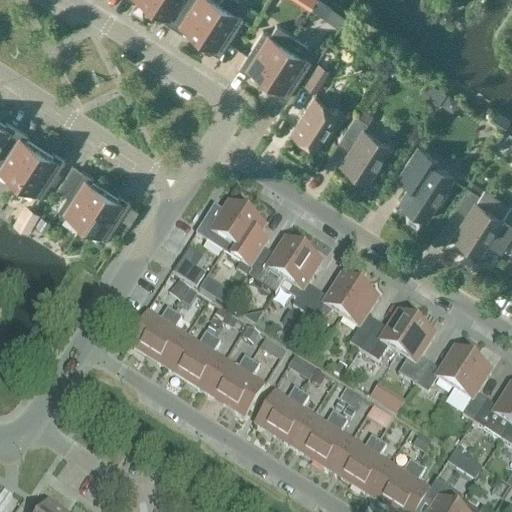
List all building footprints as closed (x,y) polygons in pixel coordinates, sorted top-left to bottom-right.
[(187,0),(154,0),(150,7),(163,15),(160,19),(171,26),(187,0)] [(197,37),(219,3),(213,0),(187,0),(171,26),(182,33),(184,29),(197,37)] [(243,19),(237,15),(241,8),(239,0),(221,0),(219,3),(197,37),(210,45),(207,49),(219,56),(243,19)] [(327,3),(321,0),(319,0),(314,9),(320,13),(327,3)] [(443,8),(437,17),(446,23),(452,14),(443,8)] [(265,80),(293,36),(276,25),(269,35),(262,31),(238,69),(249,76),(252,72),(265,80)] [(310,62),(303,57),(308,50),(308,45),(293,36),(265,80),(277,88),(275,92),(286,99),(310,62)] [(396,60),(391,70),(401,75),(406,65),(396,60)] [(318,64),(304,85),(316,93),(330,72),(318,64)] [(437,103),(445,91),(433,83),(429,88),(432,99),(437,103)] [(459,99),(448,92),(441,104),(452,111),(459,99)] [(317,147),(340,111),(315,94),(291,131),(317,147)] [(363,129),(368,123),(372,115),(360,107),(342,135),(354,143),(340,165),(367,182),(390,146),(363,129)] [(505,128),(510,120),(495,110),(490,118),(505,128)] [(0,155),(17,129),(6,122),(3,126),(0,124),(0,155)] [(0,172),(16,182),(38,149),(25,141),(28,137),(17,129),(0,155),(0,172)] [(426,160),(430,155),(417,147),(404,167),(416,174),(398,202),(425,220),(453,177),(426,160)] [(40,198),(64,160),(53,153),(50,157),(38,149),(16,182),(40,198)] [(81,225),(103,191),(90,183),(93,179),(82,171),(57,209),(81,225)] [(466,215),(452,237),(479,255),(486,244),(499,253),(511,233),(511,226),(501,220),(502,219),(509,208),(483,190),(484,188),(473,181),(469,188),(467,187),(454,207),(466,215)] [(105,240),(130,202),(118,195),(116,199),(103,191),(81,225),(105,240)] [(24,205),(12,224),(28,233),(40,214),(24,205)] [(227,248),(246,218),(228,206),(209,236),(227,248)] [(41,217),(35,225),(44,231),(49,223),(41,217)] [(250,252),(264,230),(246,218),(227,248),(228,248),(223,255),(229,259),(228,261),(239,267),(235,273),(247,280),(260,258),(250,252)] [(284,284),(303,254),(285,243),(270,265),(260,258),(247,280),(257,287),(266,273),(284,284)] [(303,254),(284,284),(292,290),(288,297),(296,302),(292,309),(300,314),(303,316),(317,295),(307,288),(321,266),(303,254)] [(205,276),(182,262),(174,274),(197,289),(205,276)] [(340,320),(359,291),(341,279),(327,301),(317,295),(303,316),(314,323),(323,309),(340,320)] [(184,298),(190,290),(180,282),(174,290),(184,298)] [(219,291),(213,301),(226,310),(233,300),(219,291)] [(366,319),(377,302),(359,291),(340,320),(358,332),(349,346),(360,352),(377,326),(366,319)] [(182,304),(188,308),(196,296),(189,292),(182,304)] [(146,360),(174,316),(167,311),(159,323),(147,315),(126,347),(146,360)] [(219,330),(221,326),(223,323),(226,318),(219,313),(211,325),(219,330)] [(289,314),(280,327),(288,333),(297,319),(289,314)] [(397,357),(416,327),(398,315),(387,332),(377,326),(360,352),(379,365),(388,351),(397,357)] [(166,372),(186,340),(174,332),(181,321),(174,316),(146,360),(166,372)] [(223,323),(221,326),(232,332),(236,325),(226,318),(223,323)] [(420,361),(434,339),(416,327),(397,357),(407,363),(398,377),(416,389),(430,367),(420,361)] [(242,342),(252,348),(258,338),(248,332),(242,342)] [(185,384),(213,340),(205,336),(198,347),(186,340),(166,372),(185,384)] [(204,396),(225,364),(213,356),(220,345),(213,340),(185,384),(204,396)] [(285,353),(265,341),(259,351),(279,364),(285,353)] [(453,393),(472,363),(454,352),(440,374),(430,367),(416,389),(427,396),(436,382),(453,393)] [(223,409),(251,364),(244,360),(236,371),(225,364),(204,396),(223,409)] [(316,373),(295,360),(288,371),(309,384),(316,373)] [(473,425),(486,404),(476,397),(490,375),(472,363),(453,393),(470,404),(462,418),(473,425)] [(243,421),(264,389),(251,381),(259,369),(251,364),(223,409),(243,421)] [(346,370),(338,366),(333,374),(340,379),(346,370)] [(316,373),(309,384),(319,390),(326,379),(316,373)] [(473,425),(501,443),(511,425),(511,388),(496,410),(486,404),(473,425)] [(273,440),(301,396),(293,391),(286,403),(274,395),(253,427),(273,440)] [(348,407),(354,397),(346,393),(340,403),(347,407),(348,407)] [(402,410),(375,393),(370,401),(397,418),(402,410)] [(292,452),(313,419),(301,412),(308,400),(301,396),(273,440),(292,452)] [(360,401),(354,397),(348,407),(347,407),(353,411),(360,401)] [(340,415),(344,409),(337,405),(333,411),(340,415)] [(374,409),(367,420),(379,428),(386,416),(374,409)] [(351,421),(354,416),(346,411),(343,416),(351,421)] [(312,464),(339,420),(332,415),(325,427),(313,419),(292,452),(312,464)] [(331,476),(351,444),(340,436),(347,425),(339,420),(312,464),(331,476)] [(511,425),(501,443),(511,450),(511,425)] [(350,488),(378,444),(371,439),(363,451),(351,444),(331,476),(350,488)] [(423,440),(417,451),(425,456),(431,445),(423,440)] [(370,500),(390,468),(378,460),(385,449),(378,444),(350,488),(370,500)] [(455,452),(454,453),(461,457),(464,452),(458,448),(455,452)] [(387,511),(389,511),(417,468),(409,464),(402,475),(390,468),(370,500),(387,511)] [(417,511),(430,492),(417,485),(424,473),(417,468),(389,511),(417,511)] [(442,488),(451,474),(444,469),(435,484),(442,488)] [(454,511),(446,507),(452,497),(444,492),(431,511),(454,511)]
